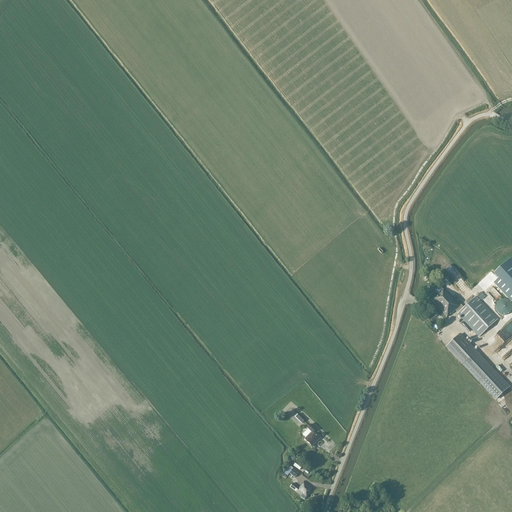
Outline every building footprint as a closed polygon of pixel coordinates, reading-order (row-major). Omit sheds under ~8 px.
[(511,268),(506,262),(494,274),(499,279),(495,283),(510,299),(511,297),(511,268)] [(458,313),(457,314),(479,337),(498,320),(476,297),(464,308),(461,305),(459,307),(443,290),(431,301),(447,318),(450,314),(451,315),(455,310),(458,313)] [(511,308),(511,306),(511,305),(510,304),(509,302),(508,301),(507,301),(504,300),(503,300),(502,300),(500,301),(499,302),(498,303),(497,304),(496,306),(496,307),(496,309),(497,310),(497,311),(498,313),(499,314),(500,314),(502,315),(503,315),(504,315),(506,315),(507,314),(509,313),(510,312),(511,311),(511,309),(511,308)] [(506,383),(460,334),(446,347),(492,397),(506,383)] [(297,414),(295,417),(302,424),(304,421),(297,414)] [(304,439),(312,447),(319,439),(314,434),(312,433),(315,430),(310,425),(307,428),(311,432),(304,439)] [(289,474),(292,469),(288,467),(284,473),(288,476),(289,474)] [(295,478),(298,474),(292,469),(289,474),(295,478)] [(296,493),(301,496),(301,497),(305,500),(311,492),(310,491),(313,488),(304,482),(299,488),(293,483),(290,488),(296,492),(296,493)]
